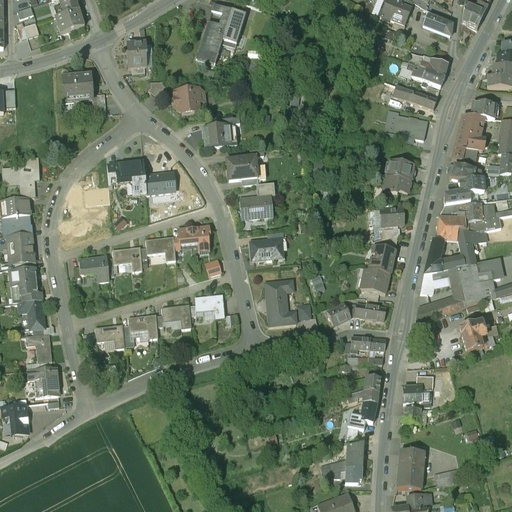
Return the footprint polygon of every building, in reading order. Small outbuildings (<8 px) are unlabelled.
[(74,0),(59,0),(58,1),(60,8),(53,10),(55,19),(63,17),(78,12),(74,0)] [(399,3),(391,0),(387,0),(380,18),(394,24),(403,28),(411,11),(400,6),(402,4),(399,2),(399,3)] [(412,3),(407,0),(400,0),(399,2),(402,4),(400,6),(411,11),(413,4),(412,3)] [(427,5),(418,0),(414,0),(412,3),(413,4),(425,11),(427,8),(425,7),(427,5)] [(488,0),(472,0),(472,2),(476,4),(474,10),(464,6),(461,23),(477,31),(490,1),(488,0)] [(261,7),(245,2),(243,7),(259,13),(261,7)] [(34,8),(36,16),(44,13),(42,6),(34,8)] [(225,12),(213,8),(211,15),(223,19),(225,12)] [(20,21),(33,16),(30,9),(18,13),(20,21)] [(78,12),(63,17),(65,24),(57,26),(60,36),(83,28),(78,12)] [(451,26),(430,18),(432,14),(428,13),(422,27),(435,33),(450,38),(451,26)] [(225,31),(207,25),(195,63),(214,69),(222,44),(236,48),(245,18),(231,14),(225,31)] [(403,28),(394,24),(391,29),(402,35),(405,29),(403,28)] [(35,26),(23,29),(27,40),(27,41),(38,37),(35,26)] [(23,28),(16,30),(20,42),(27,40),(23,29),(23,28)] [(384,31),(381,38),(392,43),(395,36),(384,31)] [(511,44),(502,44),(501,56),(511,55),(511,44)] [(146,46),(128,47),(128,59),(145,58),(146,58),(146,46)] [(418,56),(411,54),(408,64),(413,67),(414,67),(418,56)] [(511,55),(501,56),(496,55),(496,66),(511,66),(511,55)] [(423,58),(418,56),(414,67),(419,69),(420,69),(423,58)] [(128,59),(127,59),(128,73),(132,73),(144,72),(146,72),(145,58),(128,59)] [(447,66),(423,58),(420,69),(443,79),(447,66)] [(511,66),(496,66),(493,66),(492,77),(492,78),(510,78),(511,77),(511,66)] [(414,67),(413,67),(411,73),(413,74),(413,73),(417,75),(419,69),(414,67)] [(420,69),(419,69),(417,75),(416,79),(440,89),(444,79),(443,79),(420,69)] [(510,78),(492,78),(492,77),(487,77),(487,89),(509,90),(510,78)] [(90,78),(62,80),(64,105),(65,105),(64,103),(75,103),(75,105),(82,104),(82,102),(91,102),(91,104),(92,104),(90,78)] [(395,88),(384,83),(382,91),(381,98),(385,99),(387,93),(393,95),(395,88)] [(162,86),(150,86),(150,91),(147,95),(159,104),(166,96),(165,93),(162,90),(162,86)] [(439,91),(428,86),(426,93),(438,97),(438,96),(439,91)] [(436,103),(412,93),(395,88),(393,95),(392,97),(407,102),(433,112),(436,103)] [(185,94),(182,92),(180,95),(173,96),(175,113),(180,116),(182,116),(182,118),(194,117),(198,113),(200,114),(204,114),(203,106),(202,97),(197,93),(185,94)] [(14,95),(2,95),(3,111),(15,111),(14,95)] [(495,106),(472,104),(470,118),(482,120),(494,121),(495,106)] [(417,121),(409,119),(409,120),(397,117),(393,136),(423,142),(427,124),(417,121)] [(482,120),(462,118),(458,137),(479,141),(481,126),(482,120)] [(496,122),(482,120),(481,126),(484,127),(484,129),(495,130),(496,122)] [(511,155),(511,123),(503,123),(499,147),(498,156),(511,158),(511,155)] [(223,129),(202,131),(204,153),(234,150),(232,129),(232,128),(223,129)] [(479,141),(458,137),(452,161),(461,162),(461,160),(464,151),(477,153),(480,154),(482,142),(479,141)] [(477,153),(464,151),(461,160),(478,162),(477,155),(477,154),(477,153)] [(263,153),(249,154),(250,161),(256,161),(263,160),(263,153)] [(511,158),(502,157),(500,174),(511,175),(511,158)] [(37,161),(13,162),(13,171),(2,172),(2,185),(22,184),(22,190),(33,189),(33,183),(38,183),(37,161)] [(250,161),(226,163),(228,185),(241,184),(257,183),(258,182),(256,161),(250,161)] [(386,165),(381,164),(378,177),(386,179),(390,162),(387,162),(386,165)] [(400,164),(390,162),(386,179),(409,183),(411,176),(412,176),(413,176),(414,172),(412,171),(413,167),(400,164)] [(135,167),(116,169),(117,180),(117,186),(133,184),(135,199),(146,198),(144,179),(143,167),(135,167)] [(480,174),(454,168),(450,181),(457,183),(459,183),(478,181),(480,174)] [(489,168),(488,176),(499,177),(500,169),(489,168)] [(116,169),(106,170),(107,181),(117,180),(116,169)] [(144,179),(146,198),(174,196),(172,177),(144,179)] [(409,183),(386,179),(383,195),(390,196),(397,197),(398,194),(407,196),(408,191),(410,190),(410,186),(409,184),(409,183)] [(459,183),(457,183),(459,195),(461,194),(461,195),(465,194),(468,195),(468,196),(483,194),(482,181),(478,181),(459,183)] [(257,188),(256,189),(257,201),(271,199),(271,200),(275,199),(274,187),(257,188)] [(22,190),(19,190),(20,202),(26,201),(34,200),(33,189),(22,190)] [(459,195),(444,197),(444,208),(457,206),(469,204),(468,196),(468,195),(465,194),(461,195),(461,194),(459,195)] [(397,197),(390,196),(390,199),(385,200),(386,206),(398,205),(397,197)] [(257,201),(239,202),(241,225),(273,222),(271,200),(271,199),(257,201)] [(505,201),(496,202),(498,212),(507,210),(505,201)] [(14,202),(0,203),(0,212),(1,221),(29,218),(28,209),(27,209),(26,207),(14,208),(14,202)] [(480,207),(463,208),(463,216),(463,221),(464,221),(464,226),(475,224),(481,223),(480,209),(480,207)] [(461,208),(457,209),(456,213),(444,213),(441,213),(438,219),(438,220),(456,221),(456,216),(463,216),(463,208),(461,208)] [(491,208),(480,209),(481,223),(511,217),(511,213),(511,212),(495,215),(494,209),(491,209),(491,208)] [(404,211),(380,212),(380,228),(404,227),(404,211)] [(29,218),(1,221),(3,239),(10,238),(29,236),(29,229),(30,228),(29,218)] [(438,220),(436,242),(441,243),(442,243),(456,244),(457,235),(464,234),(464,226),(464,221),(463,221),(456,221),(438,220)] [(481,223),(475,224),(478,235),(483,234),(481,223)] [(475,224),(464,226),(464,234),(468,235),(478,235),(475,224)] [(206,231),(179,234),(180,241),(180,248),(198,246),(199,255),(208,255),(206,231)] [(400,231),(381,231),(381,242),(390,239),(398,238),(400,238),(400,231)] [(464,234),(457,235),(456,244),(457,245),(462,260),(446,262),(449,279),(452,290),(459,289),(479,285),(477,277),(470,246),(468,235),(464,234)] [(478,235),(468,235),(470,246),(480,244),(478,235)] [(29,236),(10,238),(12,250),(8,251),(10,265),(10,266),(29,264),(33,264),(30,236),(29,236)] [(390,239),(381,242),(375,243),(375,246),(381,248),(381,246),(396,250),(398,238),(390,239)] [(173,241),(145,243),(146,252),(147,258),(165,256),(165,265),(175,264),(174,253),(173,242),(173,241)] [(436,242),(432,242),(430,251),(439,252),(441,243),(436,242)] [(268,244),(249,245),(251,266),(281,263),(279,244),(279,243),(268,244)] [(395,254),(378,250),(375,253),(378,257),(379,257),(379,261),(376,263),(371,262),(369,272),(390,277),(395,254)] [(139,251),(112,253),(113,262),(113,267),(132,266),(132,275),(141,274),(141,263),(140,252),(139,251)] [(430,251),(423,277),(432,275),(433,282),(449,279),(446,262),(437,264),(437,259),(439,252),(430,251)] [(106,261),(79,263),(79,269),(80,278),(98,276),(99,285),(108,284),(107,273),(106,262),(106,261)] [(29,264),(10,266),(10,265),(8,266),(9,273),(29,271),(29,264)] [(216,265),(205,268),(208,280),(220,276),(216,265)] [(29,271),(9,273),(10,283),(18,282),(20,305),(41,303),(40,295),(37,295),(34,270),(29,271)] [(369,272),(366,272),(364,280),(362,280),(360,291),(379,295),(385,296),(390,277),(369,272)] [(432,275),(423,277),(420,296),(429,296),(432,275)] [(490,275),(477,277),(479,285),(491,283),(490,275)] [(312,280),(316,294),(325,292),(321,278),(312,280)] [(291,284),(265,287),(270,329),(296,327),(295,316),(288,316),(285,296),(292,295),(291,284)] [(479,285),(459,289),(464,310),(482,304),(481,297),(479,285)] [(511,287),(481,297),(482,304),(495,300),(511,294),(511,287)] [(454,300),(430,307),(433,319),(464,310),(459,289),(452,290),(454,300)] [(379,295),(360,291),(358,301),(378,303),(379,295)] [(222,299),(194,301),(195,309),(196,315),(214,314),(214,323),(224,322),(224,318),(222,299)] [(20,305),(18,305),(18,314),(28,314),(29,332),(32,331),(43,330),(44,330),(41,303),(20,305)] [(386,311),(366,307),(366,308),(356,307),(354,318),(364,320),(364,321),(383,324),(386,311)] [(430,307),(417,311),(414,325),(433,319),(430,307)] [(309,308),(297,308),(298,322),(310,321),(309,308)] [(344,308),(330,315),(336,327),(349,321),(344,308)] [(189,309),(161,311),(162,319),(163,325),(181,324),(181,333),(191,332),(190,320),(189,310),(189,309)] [(155,319),(128,321),(129,329),(130,335),(147,333),(148,343),(157,342),(156,330),(155,320),(155,319)] [(431,322),(413,328),(416,336),(433,330),(431,322)] [(474,328),(458,332),(460,338),(466,357),(481,352),(481,351),(486,350),(484,341),(489,339),(487,332),(482,334),(480,326),(474,328)] [(122,328),(94,330),(95,336),(96,345),(114,343),(115,353),(124,352),(123,341),(122,330),(122,328)] [(32,338),(26,339),(27,348),(36,347),(37,365),(50,364),(52,364),(49,336),(43,337),(32,338)] [(370,341),(351,339),(351,346),(348,346),(348,350),(350,350),(350,354),(357,355),(358,351),(369,352),(370,341)] [(385,342),(370,341),(369,352),(372,352),(383,353),(385,342)] [(40,371),(27,372),(28,383),(34,382),(35,399),(47,398),(58,397),(59,397),(56,370),(51,370),(40,371)] [(412,390),(403,390),(403,406),(421,405),(429,405),(430,405),(430,395),(424,395),(424,391),(432,391),(433,379),(416,378),(415,389),(412,389),(412,390)] [(380,381),(355,381),(353,385),(354,390),(345,393),(347,398),(353,396),(364,394),(378,395),(380,381)] [(378,395),(364,394),(353,396),(347,398),(345,399),(348,407),(357,404),(357,402),(363,401),(363,405),(376,406),(378,395)] [(363,405),(361,414),(359,414),(358,416),(354,416),(353,418),(349,417),(347,430),(358,431),(363,432),(365,425),(372,425),(376,406),(363,405)] [(25,407),(1,409),(2,419),(12,418),(13,436),(28,434),(25,407)] [(421,413),(403,412),(401,426),(420,427),(425,427),(425,421),(420,421),(421,413)] [(358,431),(347,430),(344,442),(356,440),(358,431)] [(276,439),(269,441),(270,447),(278,445),(276,439)] [(363,445),(346,449),(346,463),(346,469),(361,470),(363,445)] [(328,453),(320,455),(322,461),(330,459),(328,453)] [(424,455),(400,453),(397,489),(421,491),(424,455)] [(342,465),(320,470),(321,475),(323,475),(332,473),(343,469),(346,469),(346,463),(342,465)] [(343,469),(332,473),(331,480),(333,480),(340,481),(341,475),(345,475),(346,469),(343,469)] [(361,470),(346,469),(345,475),(345,479),(342,479),(342,486),(357,486),(357,482),(361,482),(361,470)] [(459,472),(434,477),(436,488),(462,483),(459,472)] [(323,475),(322,476),(324,487),(333,488),(333,480),(331,480),(332,473),(323,475)] [(417,496),(408,497),(409,499),(407,500),(408,509),(408,511),(418,511),(423,511),(422,508),(430,507),(428,493),(417,495),(417,496)] [(337,501),(317,508),(318,511),(352,511),(349,501),(338,505),(337,501)]
